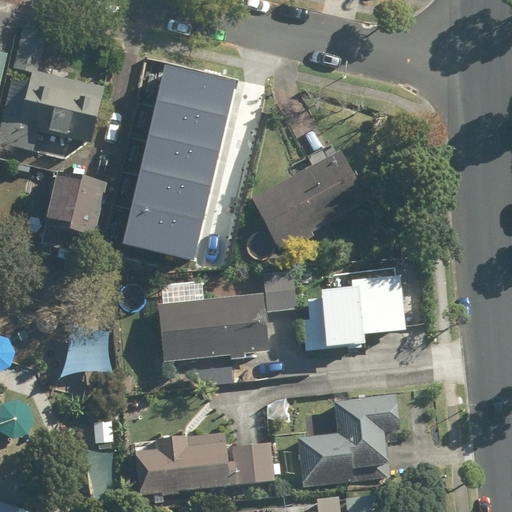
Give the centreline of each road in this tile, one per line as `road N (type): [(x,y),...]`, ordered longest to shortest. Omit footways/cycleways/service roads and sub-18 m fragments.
road 1 (residential): [(474,83),(511,480)]
road 2 (residential): [(474,83),(160,0)]
